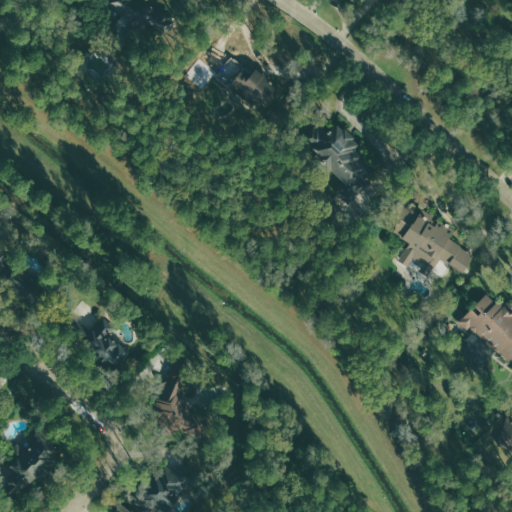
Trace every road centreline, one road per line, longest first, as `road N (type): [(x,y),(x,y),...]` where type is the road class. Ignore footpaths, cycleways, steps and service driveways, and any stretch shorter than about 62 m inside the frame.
road 1 (residential): [(511,197),(285,0)]
road 2 (residential): [(0,336),(114,438)]
